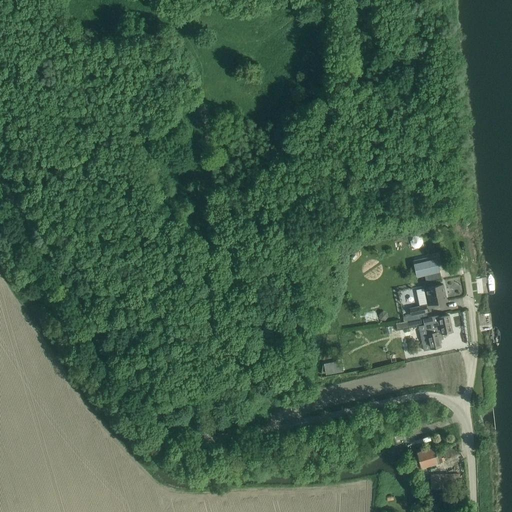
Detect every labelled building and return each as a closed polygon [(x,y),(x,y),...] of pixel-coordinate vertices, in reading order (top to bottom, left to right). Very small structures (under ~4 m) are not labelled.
[(432,260),(431,255),(413,259),(417,276),(440,271),(437,259),(432,260)] [(446,300),(443,284),(424,288),(426,295),(428,295),(430,304),(446,300)] [(411,315),(427,311),(425,305),(410,308),(411,315)] [(427,335),(427,337),(429,346),(441,344),(439,336),(442,335),(442,334),(453,331),(449,315),(438,317),(438,315),(423,319),(396,323),(396,325),(397,330),(418,326),(426,325),(428,335),(427,335)] [(437,455),(435,447),(417,451),(418,456),(411,458),(414,469),(442,461),(440,455),(437,455)] [(460,488),(460,474),(431,474),(431,488),(460,488)]
